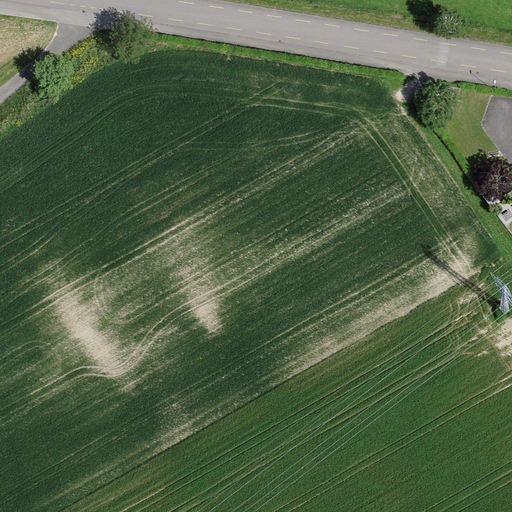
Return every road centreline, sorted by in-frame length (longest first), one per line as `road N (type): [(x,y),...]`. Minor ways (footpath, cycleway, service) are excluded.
road 1 (unclassified): [(511,64),(110,0)]
road 2 (track): [(0,97),(102,0)]
